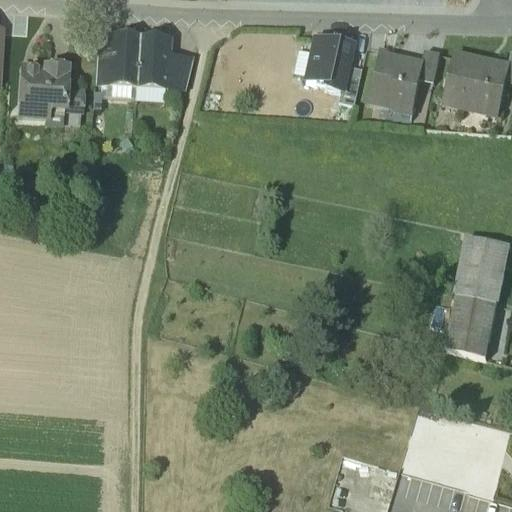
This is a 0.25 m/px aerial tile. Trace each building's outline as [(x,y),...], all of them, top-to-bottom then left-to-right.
[(135,72),(106,70),(105,85),(106,85),(104,118),(132,120),(135,72)] [(164,74),(135,72),(132,120),(161,121),(163,89),(164,74)] [(329,76),(310,72),(301,114),(320,119),(319,122),(335,125),(337,125),(343,99),(347,77),(330,74),(329,76)] [(445,86),(429,83),(425,102),(427,103),(424,113),(438,116),(445,86)] [(105,85),(92,84),(90,117),(104,118),(105,85)] [(426,96),(373,85),(362,136),(383,140),(384,136),(418,143),(424,113),(427,103),(425,102),(425,103),(426,96)] [(511,102),(511,96),(460,85),(448,136),(469,140),(470,135),(504,143),(510,114),(511,105),(511,103),(511,102)] [(189,90),(163,89),(161,121),(181,123),(189,90)] [(357,102),(343,99),(337,125),(335,125),(334,134),(349,138),(357,102)] [(63,102),(41,101),(41,105),(19,105),(16,151),(42,153),(43,144),(77,146),(78,127),(62,127),(63,102)] [(511,265),(472,259),(459,324),(460,324),(500,332),(511,273),(511,265)] [(500,332),(460,324),(450,376),(489,386),(496,352),(500,332)] [(392,511),(394,503),(365,497),(362,507),(384,511),(392,511)]
